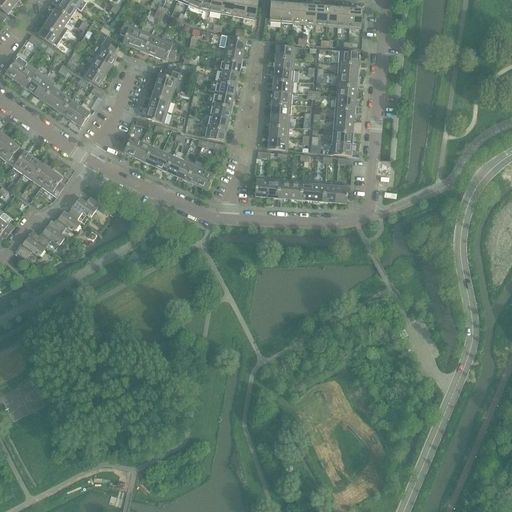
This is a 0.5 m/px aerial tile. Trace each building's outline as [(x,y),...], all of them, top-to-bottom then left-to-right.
[(0,0),(0,9),(7,16),(15,7),(6,0),(0,0)] [(77,10),(62,0),(56,9),(71,19),(77,10)] [(83,1),(80,0),(62,0),(77,10),(81,13),(87,4),(83,1)] [(190,0),(188,6),(199,10),(209,12),(211,0),(190,0)] [(221,15),(223,0),(211,0),(209,12),(221,15)] [(232,17),(235,0),(223,0),(221,15),(232,17)] [(243,19),(246,0),(235,0),(232,17),(243,19)] [(246,0),(243,19),(255,21),(259,2),(252,1),(252,0),(246,0)] [(281,23),(282,2),(278,1),(277,4),(271,3),(269,22),(281,23)] [(282,2),(281,23),(292,24),(294,5),(288,5),(288,2),(282,2)] [(294,5),(292,24),(304,25),(305,3),(300,3),(300,6),(294,5)] [(305,3),(304,25),(315,26),(317,7),(310,7),(311,4),(305,3)] [(317,7),(315,26),(327,27),(328,5),(323,5),(323,8),(317,7)] [(328,5),(327,27),(338,28),(340,9),(333,8),(333,6),(328,5)] [(340,9),(338,28),(350,29),(351,7),(346,7),(345,9),(340,9)] [(356,10),(356,8),(351,7),(350,29),(361,30),(363,11),(356,10)] [(50,18),(64,28),(71,19),(56,9),(50,18)] [(64,28),(50,18),(44,27),(62,39),(68,30),(64,28)] [(133,49),(141,31),(124,24),(118,37),(124,40),(122,45),(133,49)] [(38,37),(52,46),(55,49),(62,39),(44,27),(38,37)] [(141,31),(133,49),(144,54),(151,36),(141,31)] [(32,36),(28,41),(39,49),(42,43),(32,36)] [(154,58),(162,40),(151,36),(144,54),(154,58)] [(225,49),(244,53),(246,42),(221,36),(219,48),(225,49)] [(95,58),(111,68),(117,58),(113,55),(118,46),(116,43),(116,42),(108,37),(95,58)] [(162,40),(154,58),(165,63),(168,58),(174,60),(179,47),(162,40)] [(296,49),(276,47),(275,59),(295,60),(296,49)] [(244,53),(225,49),(222,60),(241,64),(244,53)] [(359,54),(340,52),(339,64),(358,65),(359,54)] [(15,82),(25,68),(27,65),(27,64),(19,58),(17,59),(5,75),(15,82)] [(111,68),(95,58),(89,68),(105,78),(111,68)] [(214,70),(220,71),(239,75),(241,64),(222,60),(216,59),(214,70)] [(295,60),(275,59),(274,70),(294,72),(295,60)] [(338,75),(357,77),(358,65),(339,64),(338,75)] [(25,68),(15,82),(24,89),(36,72),(36,70),(29,65),(27,65),(25,68)] [(83,78),(99,88),(105,78),(89,68),(83,78)] [(294,72),(274,70),(274,81),(293,83),(294,72)] [(34,95),(43,81),(46,77),(37,71),(36,72),(24,89),(34,95)] [(155,86),(174,92),(179,75),(166,71),(164,77),(159,75),(155,86)] [(239,75),(220,71),(218,83),(236,87),(239,75)] [(357,77),(338,75),(337,87),(356,88),(357,77)] [(43,81),(34,95),(43,102),(53,88),(55,84),(46,77),(43,81)] [(293,83),(274,81),(273,93),(292,95),(293,83)] [(236,87),(218,83),(215,94),(234,98),(236,87)] [(174,92),(155,86),(152,97),(170,103),(174,92)] [(356,88),(337,87),(336,98),(355,100),(356,88)] [(52,108),(62,95),(53,88),(43,102),(52,108)] [(105,95),(94,88),(91,94),(101,100),(105,95)] [(292,95),(273,93),(272,105),(291,106),(292,95)] [(234,98),(215,94),(213,105),(232,109),(234,98)] [(62,95),(52,108),(61,115),(71,101),(62,95)] [(149,108),(167,114),(170,103),(152,97),(149,108)] [(355,100),(336,98),(335,110),(354,111),(355,100)] [(71,101),(61,115),(71,122),(80,108),(71,101)] [(232,109),(213,105),(210,116),(229,120),(232,109)] [(291,106),(272,105),(271,116),(290,117),(291,106)] [(80,108),(71,122),(81,128),(90,115),(80,108)] [(145,120),(163,125),(167,114),(149,108),(145,120)] [(354,111),(335,110),(334,121),(354,123),(354,111)] [(229,120),(210,116),(208,127),(227,132),(229,120)] [(290,117),(271,116),(270,127),(289,129),(290,117)] [(137,120),(136,126),(148,130),(149,124),(137,120)] [(354,123),(334,121),(333,132),(353,134),(354,123)] [(205,139),(224,143),(227,132),(208,127),(205,139)] [(289,129),(270,127),(269,139),(288,140),(289,129)] [(333,144),(352,145),(353,134),(333,132),(333,144)] [(0,153),(10,141),(1,134),(0,135),(0,153)] [(135,159),(141,143),(131,139),(124,154),(135,159)] [(268,151),(287,152),(288,140),(269,139),(268,151)] [(0,157),(13,168),(21,157),(16,153),(20,149),(10,141),(0,153),(0,157)] [(141,143),(135,159),(145,163),(152,148),(141,143)] [(213,150),(226,153),(227,147),(215,144),(213,150)] [(332,156),(351,157),(352,145),(333,144),(332,156)] [(155,168),(162,153),(152,148),(145,163),(155,168)] [(21,157),(13,168),(23,175),(34,159),(24,152),(21,157)] [(162,153),(155,168),(166,173),(173,158),(162,153)] [(176,178),(183,162),(173,158),(166,173),(176,178)] [(32,181),(43,166),(34,159),(23,175),(32,181)] [(183,162),(176,178),(187,182),(193,167),(183,162)] [(42,188),(53,172),(43,166),(32,181),(42,188)] [(197,187),(204,172),(193,167),(187,182),(197,187)] [(57,199),(65,187),(59,184),(62,179),(53,172),(42,188),(57,199)] [(204,172),(197,187),(208,192),(215,177),(204,172)] [(267,199),(268,180),(256,179),(255,198),(267,199)] [(278,200),(280,180),(268,180),(267,199),(278,200)] [(280,180),(278,200),(289,200),(291,181),(280,180)] [(301,201),(302,182),(291,181),(289,200),(301,201)] [(312,202),(314,183),(302,182),(301,201),(312,202)] [(323,203),(325,184),(314,183),(312,202),(323,203)] [(325,184),(323,203),(335,204),(336,185),(325,184)] [(336,185),(335,204),(347,205),(348,186),(336,185)] [(77,221),(83,213),(90,219),(100,205),(90,197),(86,203),(79,198),(68,215),(77,221)] [(111,212),(103,206),(100,211),(107,216),(111,212)] [(51,221),(48,226),(61,235),(62,235),(67,227),(75,233),(81,224),(77,221),(68,215),(64,212),(55,224),(51,221)] [(6,239),(14,228),(8,224),(11,221),(10,219),(4,215),(2,215),(0,218),(0,217),(0,236),(1,235),(6,239)] [(32,240),(46,249),(51,241),(59,247),(65,238),(62,235),(61,235),(48,226),(40,238),(36,235),(32,240)] [(40,258),(46,249),(32,240),(36,235),(32,233),(17,254),(26,261),(32,252),(40,258)]
